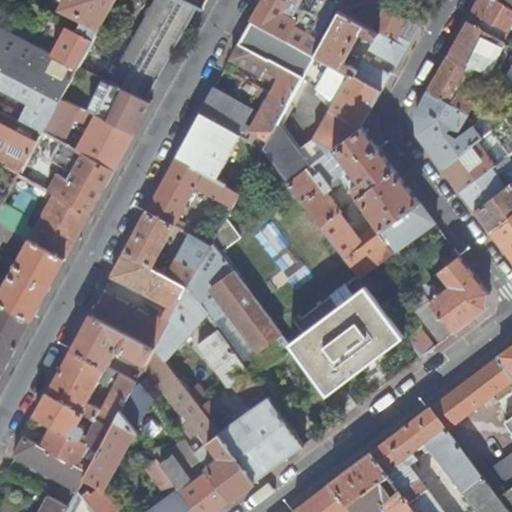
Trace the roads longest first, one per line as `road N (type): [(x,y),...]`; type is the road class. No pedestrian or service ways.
road 1 (residential): [(0,423),(232,0)]
road 2 (residential): [(449,0),(395,97),(389,125),(511,300)]
road 3 (residential): [(511,323),(262,511)]
